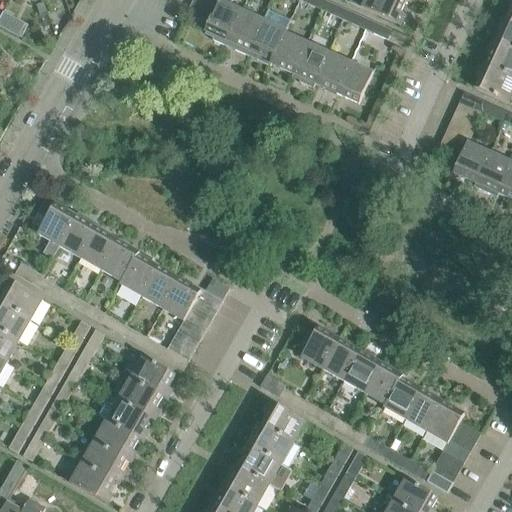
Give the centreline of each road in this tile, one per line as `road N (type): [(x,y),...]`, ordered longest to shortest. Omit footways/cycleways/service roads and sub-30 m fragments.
road 1 (residential): [(152,511),(154,493),(261,302)]
road 2 (residential): [(0,196),(111,0)]
road 3 (residential): [(410,130),(469,0)]
